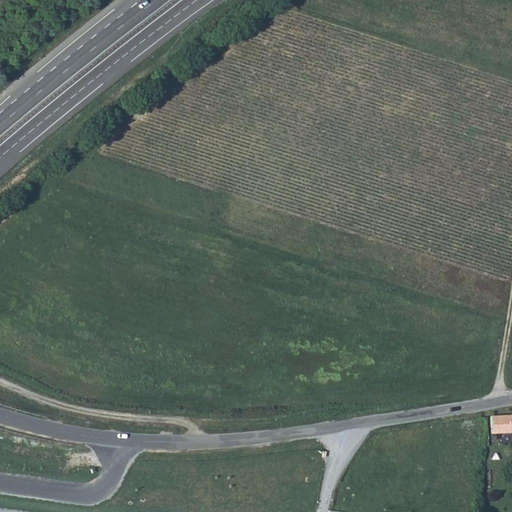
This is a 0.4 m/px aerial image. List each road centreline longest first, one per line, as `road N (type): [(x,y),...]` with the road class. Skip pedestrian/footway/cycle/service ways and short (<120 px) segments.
road 1 (unclassified): [(0,415),(96,437),(196,442),(511,399)]
road 2 (trunk): [(0,157),(195,0)]
road 3 (track): [(196,442),(188,421),(86,411),(0,383)]
road 4 (trunk): [(155,0),(0,125)]
